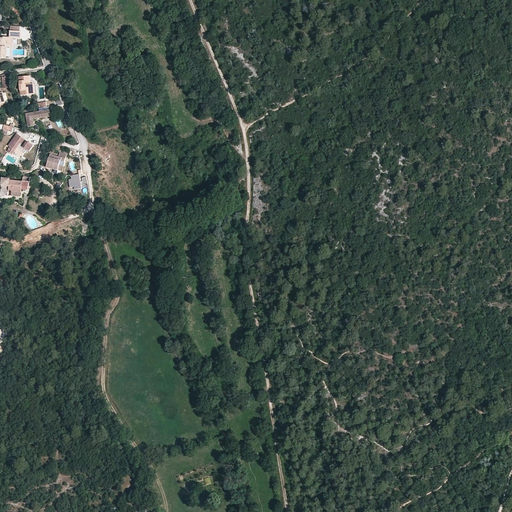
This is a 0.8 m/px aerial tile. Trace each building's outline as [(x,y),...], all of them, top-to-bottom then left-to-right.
[(8,44),(14,45),(15,38),(22,39),(22,32),(12,31),(12,38),(5,38),(5,39),(0,38),(0,58),(6,59),(8,48),(8,44)] [(26,80),(31,79),(31,75),(20,76),(22,95),(35,93),(34,83),(32,83),(26,84),(26,80)] [(49,116),(48,110),(25,114),(27,127),(33,126),(32,119),(49,116)] [(72,126),(66,112),(59,114),(65,129),(72,126)] [(11,128),(1,126),(0,130),(0,131),(6,133),(9,134),(11,128)] [(24,146),(27,142),(18,135),(9,147),(12,149),(9,153),(13,156),(19,148),(22,151),(22,152),(26,155),(28,151),(30,153),(35,147),(30,143),(29,145),(28,144),(25,147),(24,146)] [(61,171),(65,153),(57,151),(56,155),(48,153),(45,166),(61,171)] [(78,174),(70,175),(71,178),(68,179),(69,187),(74,186),(74,189),(82,188),(81,184),(86,183),(85,176),(81,177),(82,180),(79,181),(78,174)] [(12,190),(21,191),(21,189),(27,190),(28,178),(22,178),(22,181),(10,180),(10,178),(3,178),(2,189),(0,188),(0,193),(1,194),(1,195),(9,195),(9,190),(12,190)]
